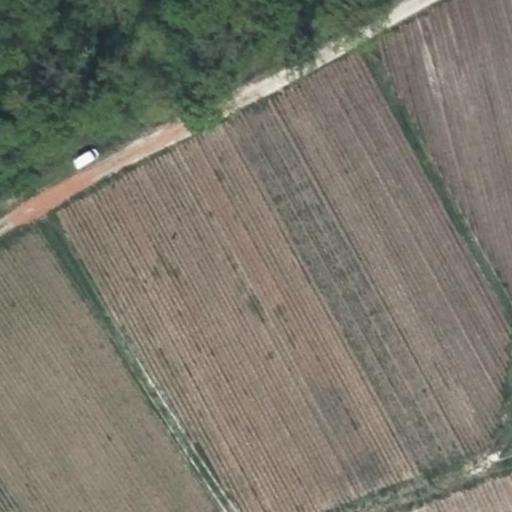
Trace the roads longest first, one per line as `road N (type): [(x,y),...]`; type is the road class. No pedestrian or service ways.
road 1 (track): [(0,230),(423,0)]
road 2 (track): [(234,511),(37,205)]
